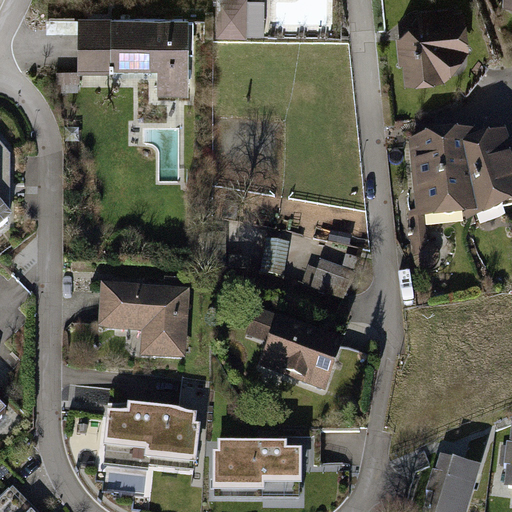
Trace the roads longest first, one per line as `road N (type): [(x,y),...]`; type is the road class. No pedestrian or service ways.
road 1 (residential): [(92,511),(72,493),(50,422),(50,155),(25,93),(0,73)]
road 2 (residential): [(360,0),(391,308)]
